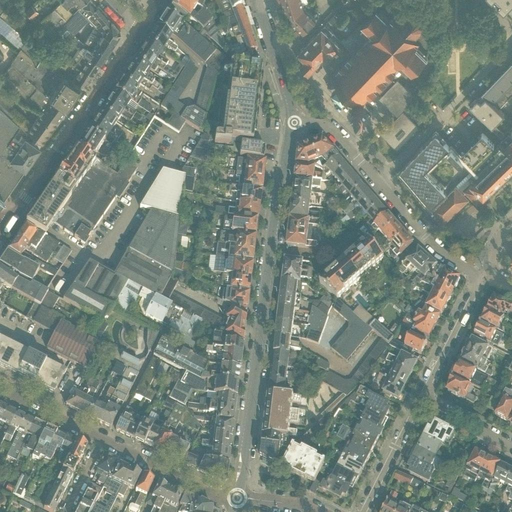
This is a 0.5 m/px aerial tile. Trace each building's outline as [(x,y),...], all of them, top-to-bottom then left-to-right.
[(77,9),(85,0),(63,0),(61,2),(67,8),(71,3),(73,0),(78,4),(75,7),(77,9)] [(86,19),(94,27),(101,34),(101,33),(102,34),(115,42),(120,34),(119,30),(98,5),(96,6),(89,0),(88,0),(78,10),(81,14),(86,19)] [(197,0),(175,0),(172,5),(180,11),(197,26),(197,25),(202,30),(210,39),(211,39),(218,32),(219,32),(218,30),(205,11),(202,7),(204,5),(197,0)] [(197,0),(204,5),(202,7),(205,11),(213,6),(212,4),(209,0),(197,0)] [(223,22),(235,18),(232,11),(240,8),(237,0),(223,0),(212,4),(213,6),(222,22),(223,22)] [(273,0),(277,11),(278,12),(284,9),(286,14),(290,13),(291,16),(290,16),(290,17),(291,16),(293,18),(290,21),(294,24),(289,29),(289,31),(297,39),(318,17),(318,15),(316,13),(313,16),(306,10),(309,6),(308,4),(306,0),(273,0)] [(379,97),(398,116),(401,110),(415,97),(397,79),(394,82),(389,77),(395,71),(394,69),(398,64),(406,73),(409,70),(412,72),(426,57),(424,54),(435,43),(421,30),(423,28),(425,21),(423,15),(418,10),(412,9),(405,10),(403,13),(389,0),(378,0),(378,1),(383,6),(379,10),(376,8),(345,40),(338,52),(343,57),(345,58),(339,65),(340,67),(333,74),(328,78),(333,83),(333,82),(338,87),(331,95),(341,105),(348,97),(353,102),(353,103),(352,104),(352,105),(352,106),(352,107),(352,108),(352,109),(353,110),(354,111),(355,112),(356,112),(357,112),(358,112),(359,112),(360,112),(361,111),(362,111),(362,110),(363,110),(363,109),(363,108),(364,107),(364,106),(364,105),(363,104),(363,103),(362,102),(370,94),(371,95),(377,89),(383,94),(379,97)] [(511,0),(494,0),(504,9),(505,8),(509,12),(511,14),(511,0)] [(25,13),(31,19),(38,13),(31,6),(25,13)] [(232,11),(235,18),(239,31),(249,28),(242,7),(240,8),(232,11)] [(78,10),(63,25),(64,25),(69,31),(71,34),(86,19),(81,14),(78,10)] [(167,13),(157,28),(172,37),(176,40),(204,65),(214,73),(217,76),(219,74),(226,68),(212,56),(216,52),(184,24),(167,13)] [(235,18),(223,22),(228,35),(233,34),(235,41),(236,41),(237,41),(242,39),(239,31),(235,18)] [(64,25),(58,31),(64,37),(69,31),(64,25)] [(337,53),(338,52),(345,40),(343,37),(340,40),(325,25),(297,53),(305,61),(300,66),(308,74),(324,57),(327,59),(335,51),(337,53)] [(94,27),(87,38),(95,45),(107,53),(115,42),(102,34),(101,33),(101,34),(94,27)] [(154,33),(148,43),(162,52),(164,53),(167,48),(175,53),(177,49),(172,45),(168,42),(172,37),(157,28),(154,33)] [(256,50),(249,28),(239,31),(242,39),(237,41),(236,41),(241,55),(247,53),(248,55),(251,54),(250,52),(256,50)] [(79,51),(82,53),(88,56),(87,57),(99,65),(107,53),(95,45),(87,38),(83,44),(71,34),(69,31),(64,37),(75,48),(79,51)] [(148,43),(142,52),(165,67),(168,62),(161,58),(164,53),(162,52),(148,43)] [(35,49),(29,57),(36,63),(34,67),(56,87),(73,99),(81,87),(72,81),(72,80),(60,72),(41,55),(35,49)] [(17,52),(10,63),(12,65),(27,78),(37,88),(44,94),(48,98),(64,110),(73,99),(56,87),(34,67),(17,52)] [(142,52),(135,61),(149,70),(150,71),(153,73),(157,68),(162,71),(174,80),(175,80),(175,78),(177,75),(165,67),(142,52)] [(76,61),(75,62),(81,67),(80,69),(92,77),(99,65),(87,57),(88,56),(82,53),(76,62),(76,61)] [(180,65),(185,68),(190,60),(184,57),(180,65)] [(185,68),(171,91),(172,91),(173,92),(181,97),(197,71),(195,70),(192,65),(190,62),(190,60),(185,68)] [(135,61),(128,72),(151,88),(155,83),(146,78),(150,71),(135,61)] [(75,76),(72,80),(72,81),(81,87),(84,89),(92,77),(80,69),(81,67),(75,62),(71,68),(76,71),(73,75),(75,76)] [(233,63),(226,68),(219,74),(222,78),(216,137),(215,137),(215,138),(214,143),(240,146),(241,145),(252,146),(252,142),(259,143),(259,142),(253,141),(254,130),(256,130),(260,130),(256,129),(257,121),(257,122),(255,122),(256,116),(258,116),(257,117),(258,117),(259,109),(258,109),(256,109),(257,103),(259,104),(259,105),(260,96),(260,97),(258,97),(259,91),(261,91),(261,92),(262,84),(261,85),(259,84),(260,78),(262,78),(262,80),(263,72),(263,73),(261,73),(262,67),(261,66),(260,66),(260,63),(249,62),(246,64),(233,63)] [(511,63),(478,98),(477,98),(468,107),(501,138),(504,134),(494,124),(504,114),(498,109),(511,95),(511,63)] [(12,65),(0,78),(0,79),(26,101),(41,112),(42,111),(57,122),(65,111),(64,110),(48,98),(44,94),(37,88),(27,78),(12,65)] [(128,72),(122,81),(138,92),(139,91),(138,90),(141,86),(149,92),(151,88),(128,72)] [(122,81),(115,92),(131,103),(137,107),(144,111),(146,112),(149,114),(152,110),(149,107),(147,106),(148,105),(141,100),(144,96),(138,92),(122,81)] [(115,92),(108,102),(132,118),(137,121),(139,123),(142,118),(135,114),(134,112),(137,107),(131,103),(115,92)] [(0,94),(0,107),(20,126),(27,133),(33,138),(41,144),(57,122),(42,111),(41,112),(33,124),(0,94)] [(108,102),(102,112),(118,123),(121,117),(130,123),(130,122),(132,123),(135,125),(137,121),(132,118),(108,102)] [(0,203),(3,200),(0,198),(0,193),(22,171),(4,159),(0,155),(0,116),(16,132),(20,126),(0,107),(0,203)] [(186,110),(181,119),(200,132),(201,132),(204,117),(205,116),(194,109),(187,110),(186,110)] [(401,110),(398,116),(380,135),(397,151),(420,128),(401,110)] [(102,112),(94,123),(121,141),(121,140),(123,142),(125,139),(125,138),(126,138),(123,137),(121,135),(122,135),(113,129),(118,123),(102,112)] [(0,116),(0,134),(6,140),(5,141),(31,160),(39,149),(21,137),(17,141),(11,137),(16,132),(0,116)] [(179,134),(185,124),(180,120),(174,116),(167,126),(179,134)] [(94,123),(77,149),(99,163),(103,158),(111,164),(114,158),(107,154),(111,147),(105,144),(106,143),(105,142),(107,138),(116,144),(116,143),(118,144),(121,141),(94,123)] [(403,176),(400,179),(427,211),(422,216),(445,228),(448,224),(444,219),(466,198),(462,194),(466,190),(477,202),(511,168),(511,137),(509,134),(495,148),(493,146),(495,145),(483,132),(459,154),(452,147),(448,150),(460,163),(465,157),(475,167),(448,192),(425,167),(449,144),(436,130),(398,170),(403,176)] [(0,134),(0,155),(4,159),(22,171),(23,170),(24,170),(31,160),(5,141),(6,140),(0,134)] [(321,170),(338,156),(324,140),(320,139),(311,143),(321,170)] [(200,141),(195,150),(202,151),(204,151),(205,142),(201,141),(200,141)] [(315,166),(321,171),(321,170),(311,143),(301,147),(299,150),(297,164),(315,166)] [(265,148),(252,146),(241,145),(240,146),(239,157),(262,160),(263,150),(264,151),(265,148)] [(30,220),(24,226),(37,233),(39,233),(44,236),(48,231),(53,223),(74,238),(79,241),(84,245),(87,240),(91,235),(90,235),(126,183),(128,184),(131,180),(131,179),(135,173),(132,170),(133,168),(125,163),(117,175),(99,163),(77,149),(36,212),(30,220)] [(195,150),(189,158),(201,162),(202,151),(195,150)] [(321,170),(321,171),(322,172),(321,181),(325,181),(326,176),(329,173),(333,177),(346,166),(338,156),(321,170)] [(237,166),(236,172),(263,175),(264,162),(254,161),(238,159),(237,165),(237,166)] [(321,181),(322,172),(321,171),(315,166),(297,164),(295,178),(321,181)] [(329,190),(332,195),(355,176),(346,166),(333,177),(338,183),(329,190)] [(89,263),(63,301),(103,322),(112,309),(127,283),(155,298),(160,300),(171,280),(173,275),(174,269),(175,262),(176,250),(178,238),(180,220),(183,192),(185,183),(186,176),(193,178),(195,170),(184,167),(179,176),(163,171),(143,211),(145,211),(144,216),(147,218),(113,276),(89,263)] [(263,175),(236,172),(236,177),(246,179),(245,186),(261,188),(263,175)] [(346,192),(350,196),(363,185),(355,176),(332,195),(336,199),(346,192)] [(295,178),(293,192),(312,194),(312,187),(320,188),(321,181),(295,178)] [(343,211),(347,216),(371,195),(363,185),(350,196),(354,201),(343,211)] [(231,186),(230,193),(237,194),(236,202),(259,205),(261,192),(245,190),(245,188),(235,187),(231,186)] [(310,206),(310,205),(321,206),(322,195),(312,194),(293,192),(292,203),(309,205),(310,206)] [(362,211),(366,215),(379,204),(371,195),(347,216),(350,219),(351,221),(359,214),(362,211)] [(216,207),(215,214),(224,216),(241,218),(241,216),(257,218),(259,205),(236,202),(235,210),(216,207)] [(309,213),(310,206),(309,205),(292,203),(290,217),(319,221),(320,215),(309,213)] [(367,232),(371,228),(388,214),(379,204),(366,215),(371,220),(363,227),(367,232)] [(468,239),(488,220),(472,204),(453,222),(468,239)] [(204,212),(202,218),(212,220),(213,214),(204,212)] [(371,228),(369,231),(371,234),(374,232),(375,233),(378,231),(382,236),(396,224),(388,214),(371,228)] [(224,216),(223,231),(255,235),(257,220),(241,218),(224,216)] [(347,216),(341,221),(344,225),(349,220),(350,219),(347,216)] [(290,217),(289,231),(308,234),(311,234),(312,226),(319,227),(320,221),(319,221),(290,217)] [(396,224),(382,236),(387,241),(385,243),(386,245),(383,248),(385,250),(388,248),(391,246),(404,234),(396,224)] [(23,252),(24,253),(26,250),(45,263),(59,244),(48,238),(44,236),(39,233),(37,233),(24,226),(16,238),(27,246),(23,252)] [(289,231),(287,246),(297,247),(316,249),(317,243),(312,243),(310,243),(311,234),(308,234),(289,231)] [(221,232),(219,244),(254,248),(255,236),(221,232)] [(350,232),(341,240),(348,247),(357,239),(350,232)] [(394,254),(391,257),(394,260),(405,250),(413,244),(404,234),(391,246),(395,251),(393,253),(394,254)] [(16,238),(8,251),(16,256),(20,258),(45,273),(48,267),(33,259),(23,253),(24,253),(23,252),(27,246),(16,238)] [(178,238),(176,250),(186,251),(188,239),(178,238)] [(367,242),(345,262),(360,279),(383,259),(367,242)] [(218,244),(216,258),(233,260),(233,258),(252,260),(254,248),(219,244),(218,244)] [(57,246),(52,254),(55,257),(61,249),(58,247),(57,246)] [(402,266),(398,269),(399,269),(399,270),(403,273),(411,266),(415,269),(427,257),(418,249),(411,256),(406,261),(406,262),(402,265),(402,266)] [(7,252),(0,262),(0,264),(16,274),(19,277),(31,283),(39,269),(23,261),(23,262),(7,252)] [(417,286),(421,282),(426,277),(436,266),(427,257),(415,269),(420,274),(412,282),(417,286)] [(214,273),(222,274),(250,277),(252,264),(233,262),(233,260),(216,258),(214,273)] [(285,260),(284,270),(311,273),(312,268),(307,267),(302,267),(303,262),(285,260)] [(175,262),(174,269),(181,271),(182,264),(175,262)] [(360,279),(345,262),(320,284),(337,299),(360,279)] [(182,264),(181,271),(192,275),(194,267),(182,264)] [(436,266),(426,277),(438,283),(453,290),(454,289),(459,278),(444,271),(436,266)] [(48,267),(45,273),(54,277),(57,272),(48,267)] [(0,268),(0,284),(3,287),(41,308),(50,313),(57,300),(58,300),(58,299),(49,294),(32,284),(31,285),(30,287),(17,280),(16,279),(0,268)] [(175,270),(173,275),(183,280),(186,274),(175,270)] [(284,270),(282,280),(298,282),(298,283),(300,283),(301,278),(311,279),(311,273),(284,270)] [(221,280),(221,287),(224,287),(227,287),(229,288),(239,289),(249,290),(250,277),(222,274),(221,280)] [(431,287),(428,293),(432,295),(447,302),(453,290),(438,283),(426,277),(421,282),(431,287)] [(171,280),(160,300),(168,304),(173,294),(178,284),(171,280)] [(282,280),(281,293),(296,295),(300,296),(302,283),(300,283),(298,283),(298,282),(282,280)] [(127,283),(112,309),(139,324),(141,320),(138,316),(127,309),(131,303),(134,305),(137,299),(141,300),(138,305),(142,315),(144,316),(185,337),(182,344),(193,350),(196,343),(192,341),(202,322),(199,321),(194,318),(189,315),(183,312),(178,310),(173,307),(168,304),(160,300),(155,298),(127,283)] [(222,302),(231,307),(236,309),(238,310),(241,312),(246,315),(248,294),(238,293),(229,291),(227,291),(223,291),(222,301),(222,302)] [(281,293),(279,307),(295,309),(299,309),(300,296),(296,295),(281,293)] [(168,304),(173,307),(178,297),(173,294),(168,304)] [(423,297),(420,299),(423,303),(424,304),(422,305),(423,306),(432,310),(441,315),(447,302),(432,295),(428,301),(426,300),(425,299),(423,297)] [(324,296),(319,302),(329,311),(333,304),(324,296)] [(173,307),(178,310),(184,299),(178,297),(173,307)] [(491,304),(487,311),(504,319),(506,320),(504,319),(506,314),(511,316),(511,308),(502,303),(502,302),(495,298),(493,299),(492,300),(492,302),(491,304)] [(178,310),(183,312),(189,302),(184,299),(178,310)] [(337,299),(333,310),(339,315),(345,307),(337,299)] [(313,301),(312,307),(315,308),(320,312),(327,318),(327,317),(329,311),(319,302),(318,301),(313,301)] [(189,315),(194,305),(189,302),(183,312),(189,315)] [(189,315),(194,318),(199,308),(194,305),(189,315)] [(225,310),(222,315),(226,317),(244,327),(246,315),(241,312),(238,310),(236,309),(231,307),(229,311),(225,310)] [(279,307),(277,321),(293,323),(295,309),(279,307)] [(312,307),(311,311),(312,311),(311,316),(326,324),(328,318),(327,317),(327,318),(320,312),(315,308),(312,307)] [(345,307),(339,315),(343,319),(350,311),(347,309),(345,307)] [(405,312),(408,314),(434,327),(440,317),(425,309),(423,314),(408,307),(405,312)] [(41,308),(40,309),(33,323),(33,324),(33,323),(54,334),(53,336),(46,350),(68,361),(88,371),(105,346),(60,322),(62,320),(41,308)] [(194,318),(199,321),(205,311),(199,308),(194,318)] [(205,324),(210,314),(205,311),(199,321),(202,322),(205,324)] [(309,323),(309,326),(311,326),(310,330),(322,334),(326,324),(311,316),(312,311),(311,311),(309,323)] [(350,311),(343,319),(348,323),(355,316),(350,311)] [(484,318),(481,324),(490,328),(509,338),(511,332),(511,330),(506,327),(508,322),(506,320),(504,319),(487,311),(486,313),(485,314),(483,316),(484,318)] [(224,334),(238,341),(242,344),(244,329),(244,327),(226,317),(225,319),(224,321),(210,314),(205,324),(224,334)] [(434,327),(408,314),(405,320),(417,326),(415,331),(429,338),(434,327)] [(366,315),(361,321),(365,324),(366,325),(371,319),(366,315)] [(355,316),(348,323),(349,324),(348,328),(356,334),(361,329),(365,324),(361,321),(355,316)] [(277,321),(275,336),(291,338),(292,338),(292,337),(293,323),(277,321)] [(382,340),(388,345),(394,338),(375,321),(369,328),(372,331),(382,340)] [(368,336),(372,331),(369,328),(366,325),(365,324),(361,329),(368,336)] [(476,331),(474,336),(476,337),(475,337),(474,340),(491,348),(492,346),(493,345),(498,348),(503,337),(504,336),(480,324),(479,326),(478,326),(476,330),(476,331)] [(345,333),(352,339),(356,334),(348,328),(348,330),(345,333)] [(361,329),(356,334),(364,341),(368,336),(361,329)] [(310,330),(306,340),(318,345),(322,334),(310,330)] [(345,333),(340,339),(347,346),(348,345),(352,339),(345,333)] [(206,350),(205,355),(216,356),(216,361),(222,362),(221,365),(221,366),(221,367),(222,367),(239,369),(239,368),(242,344),(238,341),(224,334),(221,335),(213,334),(212,346),(210,345),(209,345),(207,344),(206,349),(206,350)] [(356,334),(352,339),(360,346),(364,341),(356,334)] [(393,341),(389,346),(410,357),(413,351),(421,355),(427,342),(418,338),(410,334),(408,339),(406,337),(404,340),(407,341),(404,346),(393,341)] [(215,380),(237,383),(238,376),(239,369),(222,367),(221,367),(212,366),(210,366),(208,364),(190,355),(190,353),(191,352),(192,350),(191,350),(165,336),(162,336),(152,356),(162,361),(183,371),(193,376),(189,382),(192,384),(214,387),(215,380)] [(274,349),(273,351),(289,353),(290,349),(301,351),(302,345),(290,343),(291,338),(275,336),(275,341),(274,349)] [(340,339),(335,344),(343,351),(344,350),(347,346),(340,339)] [(352,339),(348,345),(356,351),(360,346),(352,339)] [(382,340),(378,345),(386,350),(389,346),(388,345),(382,340)] [(467,351),(466,352),(483,361),(487,363),(490,356),(493,351),(491,350),(491,348),(474,340),(473,341),(472,341),(470,345),(468,346),(466,349),(467,351)] [(0,364),(5,354),(9,346),(0,341),(0,364)] [(335,344),(331,349),(339,356),(343,351),(335,344)] [(347,346),(344,350),(351,356),(356,351),(348,345),(347,346)] [(378,345),(375,349),(383,355),(383,354),(386,350),(378,345)] [(9,346),(5,354),(0,364),(0,367),(8,371),(8,370),(18,350),(9,346)] [(112,398),(100,423),(111,428),(115,419),(119,410),(132,385),(126,382),(129,374),(136,377),(136,376),(137,373),(138,362),(131,358),(130,359),(123,356),(124,354),(115,349),(109,360),(117,364),(126,368),(127,369),(112,398)] [(372,353),(379,359),(380,359),(383,355),(375,349),(372,353)] [(18,350),(8,370),(8,371),(17,376),(28,355),(18,350)] [(343,351),(339,356),(347,362),(351,356),(344,350),(343,351)] [(273,351),(272,364),(287,366),(294,368),(295,359),(289,359),(289,353),(273,351)] [(463,359),(461,363),(464,365),(469,368),(476,371),(491,378),(491,377),(493,374),(493,373),(487,370),(488,369),(485,367),(487,363),(483,361),(466,352),(466,353),(464,354),(462,357),(463,359)] [(369,357),(368,358),(376,364),(377,363),(379,359),(372,353),(369,357)] [(37,359),(28,355),(17,376),(26,381),(37,359)] [(386,362),(395,366),(411,374),(417,362),(402,355),(399,360),(389,356),(389,357),(386,362)] [(365,362),(365,363),(372,368),(373,367),(376,364),(368,358),(365,362)] [(37,359),(26,381),(35,385),(46,364),(37,359)] [(153,359),(142,382),(149,386),(161,363),(153,359)] [(320,359),(316,366),(326,371),(330,365),(320,359)] [(362,366),(361,367),(369,373),(370,371),(372,368),(365,363),(362,366)] [(55,369),(51,367),(46,364),(35,385),(44,390),(55,369)] [(117,364),(112,373),(121,378),(126,368),(117,364)] [(161,364),(157,371),(165,375),(168,368),(161,364)] [(270,376),(268,393),(284,395),(286,376),(287,367),(287,366),(272,364),(270,376)] [(382,369),(379,375),(404,387),(411,374),(395,366),(391,374),(382,369)] [(453,376),(452,377),(461,381),(464,383),(470,386),(470,385),(472,386),(479,382),(482,383),(485,385),(488,387),(491,381),(487,380),(481,376),(469,370),(464,368),(460,366),(458,370),(456,369),(453,376)] [(359,370),(358,372),(366,377),(367,376),(369,373),(361,367),(359,370)] [(55,369),(44,390),(54,395),(64,373),(55,369)] [(219,395),(236,397),(237,383),(215,380),(214,387),(192,384),(189,382),(193,376),(183,371),(180,376),(173,390),(192,392),(219,395)] [(356,374),(354,376),(362,382),(364,380),(366,377),(358,372),(356,374)] [(329,373),(323,382),(328,385),(334,375),(329,373)] [(334,375),(328,385),(334,389),(340,378),(334,375)] [(404,387),(379,375),(376,381),(386,386),(382,394),(390,398),(391,396),(398,400),(404,387)] [(351,381),(358,386),(361,384),(361,383),(362,382),(354,376),(352,379),(351,381)] [(340,392),(345,381),(340,378),(334,389),(340,392)] [(89,379),(86,386),(90,388),(91,388),(94,381),(90,380),(90,379),(89,379)] [(473,390),(461,383),(452,379),(451,380),(449,382),(448,385),(449,385),(448,387),(449,387),(447,391),(448,393),(454,396),(454,397),(463,402),(464,401),(473,406),(476,400),(470,397),(473,390)] [(94,381),(91,388),(96,391),(99,384),(94,381)] [(345,381),(340,392),(343,394),(347,396),(358,386),(351,381),(345,381)] [(142,382),(138,389),(144,392),(143,394),(145,395),(150,386),(149,386),(142,382)] [(66,406),(79,413),(90,390),(91,388),(90,388),(86,386),(81,396),(75,392),(66,406)] [(145,395),(143,399),(151,403),(158,390),(150,386),(145,395)] [(79,413),(90,418),(97,403),(91,400),(96,391),(91,388),(90,390),(79,413)] [(370,402),(366,409),(385,418),(391,407),(371,396),(372,393),(361,388),(357,395),(358,396),(366,400),(365,401),(367,402),(368,401),(370,402)] [(135,395),(143,399),(145,395),(143,394),(144,392),(138,389),(135,395)] [(499,401),(494,411),(497,413),(495,416),(507,422),(511,413),(511,411),(511,391),(506,389),(505,390),(504,392),(499,401)] [(185,406),(192,392),(173,390),(169,399),(185,406)] [(266,415),(263,435),(290,438),(297,439),(298,431),(290,431),(290,424),(298,425),(300,411),(292,410),(293,404),(301,405),(302,397),(284,395),(268,393),(266,415)] [(354,393),(348,400),(351,401),(355,403),(358,396),(357,395),(354,393)] [(343,394),(321,416),(323,419),(328,414),(347,396),(343,394)] [(90,418),(100,423),(112,398),(107,395),(102,406),(97,403),(90,418)] [(204,399),(204,405),(234,409),(236,397),(219,395),(218,401),(210,400),(204,399)] [(487,408),(494,411),(499,401),(492,398),(487,408)] [(167,399),(163,406),(172,411),(176,404),(167,399)] [(348,400),(339,409),(345,412),(351,401),(348,400)] [(165,426),(153,449),(163,454),(172,436),(179,423),(184,412),(185,410),(184,408),(176,404),(172,411),(165,426)] [(204,405),(203,412),(214,413),(213,419),(233,422),(234,409),(204,405)] [(360,410),(359,412),(365,414),(361,421),(382,432),(388,420),(385,418),(366,409),(362,407),(360,410)] [(136,413),(126,408),(124,414),(115,431),(125,435),(136,413)] [(0,446),(4,439),(16,413),(7,409),(0,423),(0,446)] [(184,412),(179,423),(188,428),(193,419),(185,410),(184,412)] [(26,417),(16,413),(4,439),(10,443),(15,431),(18,432),(26,417)] [(125,435),(135,440),(146,418),(136,413),(125,435)] [(146,418),(135,440),(144,445),(153,427),(153,426),(158,417),(151,413),(148,419),(146,418)] [(323,419),(322,420),(328,423),(330,418),(331,416),(328,414),(323,419)] [(18,432),(6,457),(16,461),(21,449),(22,449),(22,448),(35,422),(26,417),(18,432)] [(204,422),(211,423),(209,434),(231,436),(233,422),(204,418),(204,422)] [(193,419),(188,428),(198,432),(200,428),(193,419)] [(153,427),(144,445),(153,449),(165,426),(156,421),(153,426),(153,427)] [(358,428),(355,433),(376,443),(382,432),(361,421),(361,422),(363,423),(360,429),(358,428)] [(21,449),(25,451),(32,454),(45,427),(35,422),(22,449),(21,449)] [(429,429),(425,437),(443,446),(449,449),(453,441),(450,440),(454,433),(442,427),(436,423),(434,427),(432,431),(429,429)] [(44,459),(57,433),(47,428),(32,459),(38,462),(40,457),(44,459)] [(347,429),(341,440),(347,443),(350,444),(370,455),(376,443),(355,433),(347,429)] [(319,440),(322,435),(317,432),(312,443),(327,451),(330,445),(327,444),(319,440)] [(323,436),(322,435),(319,440),(327,444),(331,436),(325,432),(323,436)] [(59,453),(60,453),(67,438),(57,433),(44,459),(50,461),(55,451),(59,453)] [(163,454),(173,459),(184,437),(185,435),(180,433),(177,438),(172,436),(163,454)] [(197,439),(193,445),(212,448),(230,450),(231,436),(209,434),(208,444),(207,442),(201,442),(199,442),(199,439),(197,439)] [(263,435),(261,456),(262,459),(274,465),(282,458),(288,453),(290,438),(263,435)] [(421,435),(416,447),(437,458),(443,446),(425,437),(421,435)] [(184,437),(173,459),(182,464),(194,440),(189,437),(188,439),(184,437)] [(58,465),(64,468),(69,457),(70,458),(77,443),(67,438),(60,453),(63,454),(58,465)] [(64,468),(62,471),(73,476),(87,447),(77,443),(70,458),(69,457),(64,468)] [(339,453),(339,454),(343,456),(344,456),(364,466),(370,455),(350,444),(347,443),(344,450),(340,450),(339,453)] [(291,473),(298,477),(310,453),(303,450),(302,452),(295,448),(295,447),(294,447),(284,467),(292,471),(291,473)] [(410,459),(413,460),(435,471),(437,472),(443,460),(437,458),(416,447),(410,459)] [(228,464),(230,450),(212,448),(211,456),(200,454),(199,459),(204,461),(203,461),(228,464)] [(464,457),(469,460),(474,451),(468,448),(464,457)] [(464,475),(463,477),(464,478),(468,480),(470,478),(476,481),(478,477),(478,476),(479,474),(480,473),(487,458),(486,458),(486,456),(483,455),(481,455),(475,452),(471,461),(464,475)] [(310,453),(298,477),(306,481),(307,479),(314,482),(309,491),(315,494),(324,475),(323,474),(326,469),(322,467),(325,463),(324,462),(324,463),(317,459),(318,457),(310,453)] [(104,456),(95,475),(100,477),(95,486),(102,490),(103,489),(104,486),(108,478),(111,471),(116,463),(116,462),(104,456)] [(188,456),(184,464),(195,470),(195,469),(199,461),(188,456)] [(340,468),(340,469),(359,478),(364,466),(344,456),(343,456),(342,460),(341,461),(344,462),(341,467),(340,468)] [(480,473),(479,474),(486,478),(484,482),(484,483),(481,487),(487,490),(492,479),(495,474),(500,465),(493,461),(493,460),(490,458),(489,459),(487,458),(480,473)] [(435,471),(413,460),(409,468),(412,470),(410,473),(430,483),(433,478),(432,477),(435,471)] [(223,483),(223,482),(226,481),(228,464),(203,461),(199,471),(223,483)] [(95,505),(90,511),(109,511),(117,495),(130,469),(123,465),(121,465),(120,465),(116,463),(111,471),(108,478),(104,486),(103,489),(106,491),(104,494),(111,497),(105,510),(95,505)] [(500,483),(506,486),(511,474),(511,470),(501,466),(489,490),(493,492),(495,493),(500,483)] [(328,477),(349,488),(353,490),(359,478),(340,469),(338,467),(332,479),(328,477)] [(130,469),(117,495),(123,498),(128,488),(132,491),(136,483),(141,474),(130,469)] [(62,471),(53,491),(63,496),(73,476),(62,471)] [(130,505),(128,509),(129,511),(130,511),(138,511),(146,497),(149,490),(154,481),(143,475),(139,484),(135,492),(140,494),(135,504),(134,506),(132,505),(130,505)] [(399,480),(398,482),(410,487),(414,480),(410,478),(401,475),(399,480)] [(12,495),(23,501),(27,493),(23,491),(28,480),(21,477),(15,489),(12,495)] [(349,488),(328,477),(322,489),(340,498),(342,495),(345,496),(349,488)] [(449,479),(446,487),(451,489),(455,482),(449,479)] [(410,487),(409,489),(421,494),(425,486),(417,482),(414,480),(410,487)] [(153,508),(151,511),(158,511),(170,489),(164,486),(164,485),(159,483),(154,492),(152,496),(149,495),(145,505),(153,508)] [(5,492),(12,495),(15,489),(8,485),(5,492)] [(158,511),(176,511),(177,510),(176,510),(179,503),(183,494),(172,489),(172,490),(170,489),(158,511)] [(454,489),(451,496),(456,499),(460,492),(454,489)] [(54,511),(63,496),(53,491),(43,510),(46,511),(54,511)] [(76,511),(90,511),(98,498),(86,492),(76,511)] [(382,511),(397,511),(401,505),(395,502),(398,496),(392,493),(382,511)] [(24,501),(34,505),(37,499),(27,495),(24,501)] [(196,500),(185,495),(180,507),(181,507),(195,509),(196,500)] [(442,495),(439,501),(445,504),(448,498),(442,495)] [(37,499),(34,505),(42,510),(45,504),(37,499)] [(219,511),(196,500),(195,509),(181,507),(178,511),(219,511)] [(401,505),(397,511),(412,511),(413,511),(412,511),(411,510),(406,508),(408,504),(403,502),(401,505)]
